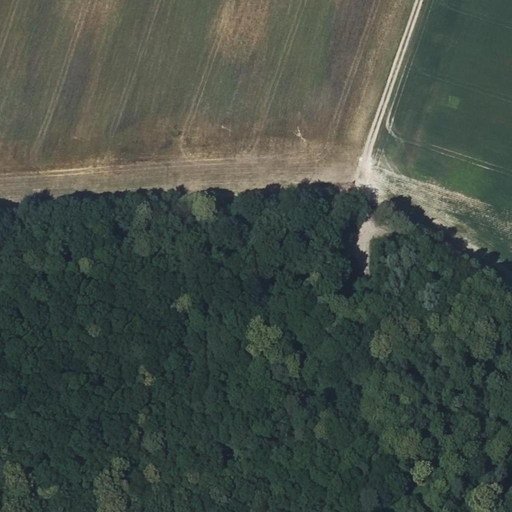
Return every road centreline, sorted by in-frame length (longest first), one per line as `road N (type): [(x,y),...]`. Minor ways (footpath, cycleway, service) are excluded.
road 1 (track): [(360,208),(347,289),(347,367),(367,440),(410,511)]
road 2 (track): [(417,0),(375,129),(360,208)]
road 3 (track): [(511,310),(360,208)]
